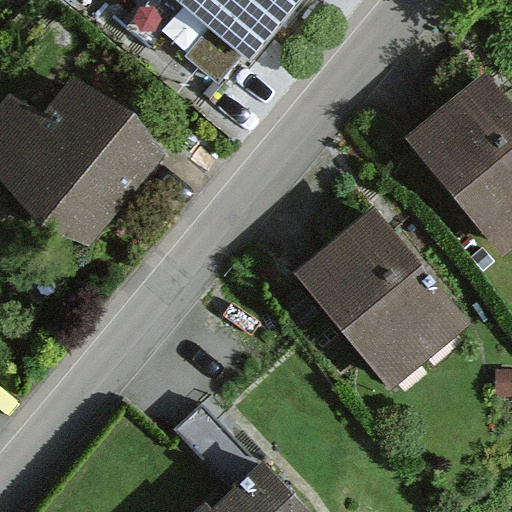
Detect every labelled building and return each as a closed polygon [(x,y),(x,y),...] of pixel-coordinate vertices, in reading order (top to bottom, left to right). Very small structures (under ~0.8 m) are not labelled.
[(311,0),(184,0),(180,6),(253,68),(311,0)] [(511,113),(487,82),(409,144),(502,259),(511,251),(511,113)] [(16,105),(0,122),(0,173),(81,249),(164,160),(83,85),(42,129),(16,105)] [(372,217),(293,283),(390,397),(468,331),(372,217)] [(207,511),(205,509),(201,511),(305,511),(265,468),(217,511),(207,511)]
